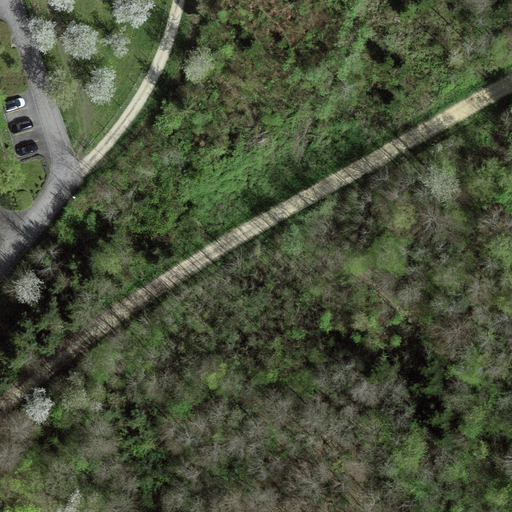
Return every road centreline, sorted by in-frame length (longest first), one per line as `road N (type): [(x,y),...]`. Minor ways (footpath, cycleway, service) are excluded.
road 1 (track): [(0,407),(198,261),(511,80)]
road 2 (residential): [(5,0),(70,181),(0,264)]
road 3 (track): [(70,181),(127,130),(181,0)]
